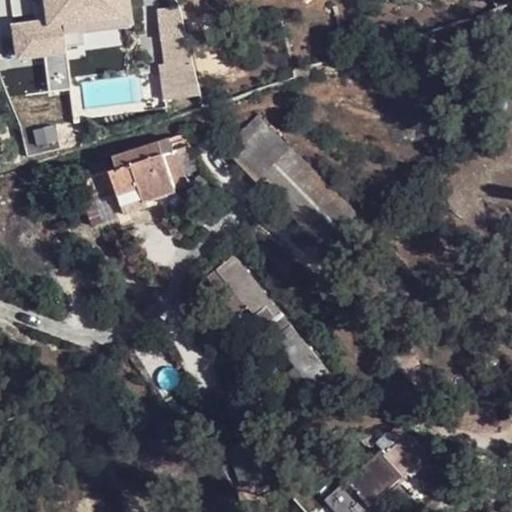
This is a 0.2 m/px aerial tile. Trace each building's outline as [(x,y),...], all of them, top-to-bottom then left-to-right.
[(65,37),(134,28),(130,0),(38,0),(41,22),(11,25),(16,64),(44,60),(48,94),(72,91),(65,37)] [(179,4),(150,12),(173,103),(202,95),(179,4)] [(223,149),(302,231),(338,195),(259,114),(223,149)] [(87,194),(87,197),(106,192),(107,196),(114,194),(122,214),(178,194),(159,145),(113,161),(114,166),(90,175),(89,185),(91,192),(87,194)] [(215,271),(310,391),(326,376),(231,258),(215,271)] [(498,437),(496,400),(467,402),(469,439),(498,437)] [(233,452),(245,485),(270,475),(263,458),(264,457),(258,442),(233,452)]
